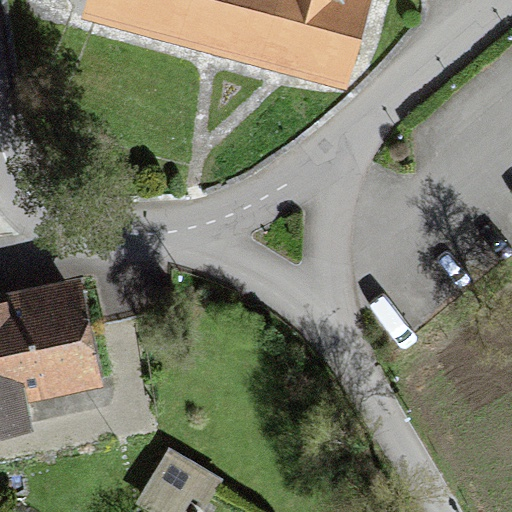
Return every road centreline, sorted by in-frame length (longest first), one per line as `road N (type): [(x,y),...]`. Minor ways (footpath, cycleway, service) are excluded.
road 1 (residential): [(185,231),(121,234),(53,214),(29,194),(0,147)]
road 2 (residential): [(361,132),(328,248),(338,337)]
road 3 (residential): [(361,132),(240,212),(185,231)]
road 4 (residential): [(338,337),(443,511)]
road 5 (residential): [(511,7),(361,132)]
road 6 (residential): [(185,231),(302,296),(338,337)]
